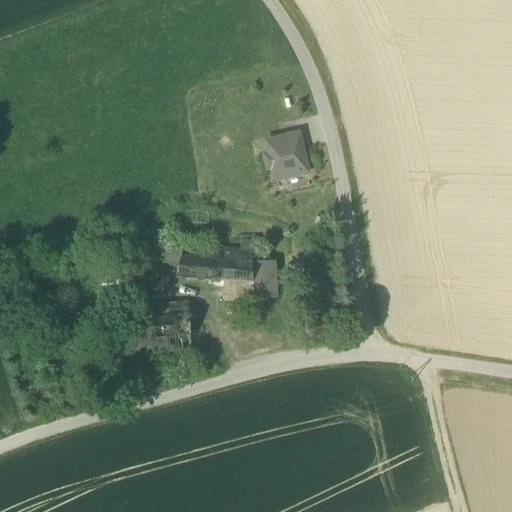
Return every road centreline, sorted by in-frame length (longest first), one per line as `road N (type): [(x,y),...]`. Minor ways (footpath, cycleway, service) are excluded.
road 1 (residential): [(0,447),(39,425),(302,354),(365,349)]
road 2 (unclassified): [(365,349),(320,92),(269,0)]
road 3 (track): [(413,362),(456,511)]
road 4 (residential): [(365,349),(511,375)]
